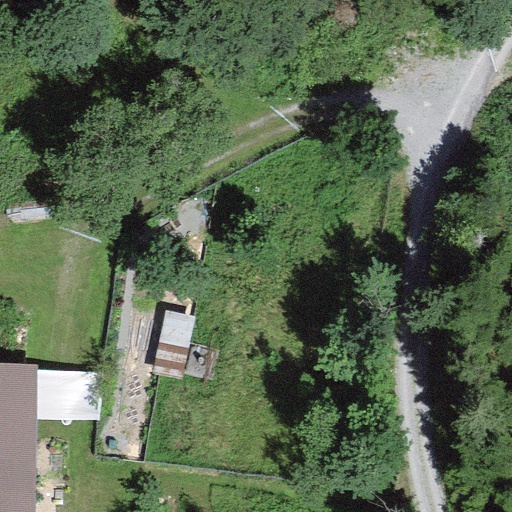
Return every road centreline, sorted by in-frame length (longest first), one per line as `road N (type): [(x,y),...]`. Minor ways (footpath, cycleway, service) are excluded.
road 1 (track): [(60,363),(77,250),(121,206),(222,146),(286,122),(400,107),(471,114)]
road 2 (track): [(511,24),(430,236),(416,375),(436,511)]
